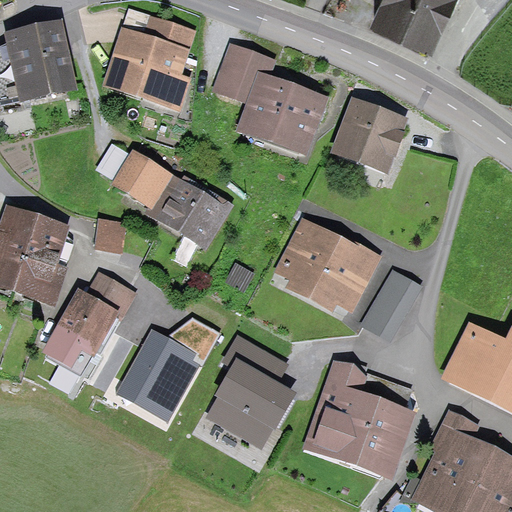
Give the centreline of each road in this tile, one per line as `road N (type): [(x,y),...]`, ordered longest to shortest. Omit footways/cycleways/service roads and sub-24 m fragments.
road 1 (secondary): [(511,149),(376,65),(212,0)]
road 2 (track): [(440,398),(367,511)]
